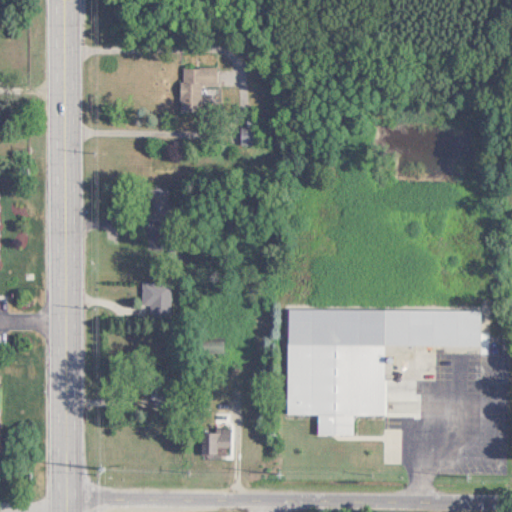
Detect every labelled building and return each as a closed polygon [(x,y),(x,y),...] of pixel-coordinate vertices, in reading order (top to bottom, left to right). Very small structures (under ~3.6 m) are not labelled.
[(180,110),(217,110),(216,67),(179,68),(180,110)] [(240,126),(240,143),(256,143),(256,126),(240,126)] [(147,188),(147,221),(168,221),(168,189),(147,188)] [(141,282),(141,317),(170,317),(170,282),(141,282)] [(287,307),(479,309),(479,345),(383,344),(382,379),(385,379),(385,401),(419,402),(419,409),(385,408),(385,415),(352,415),(352,432),(316,432),(316,415),(286,414),(287,307)] [(149,406),(168,406),(168,377),(149,377),(149,406)] [(200,456),(230,456),(230,429),(200,429),(200,456)]
